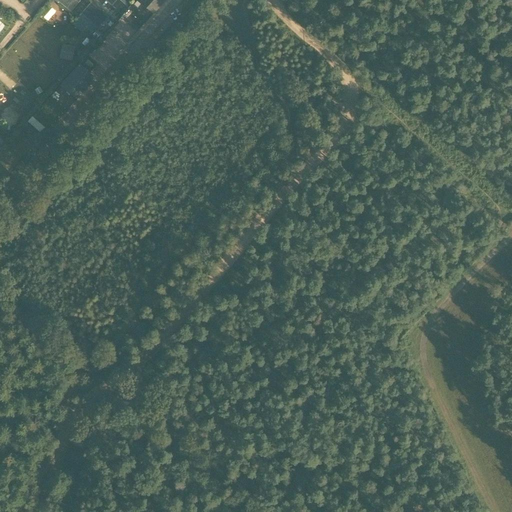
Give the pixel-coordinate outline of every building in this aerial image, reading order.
[(71,11),(79,0),(57,0),(71,11)] [(124,15),(130,8),(130,7),(121,0),(105,0),(123,15),(124,14),(124,15)] [(140,29),(165,0),(142,0),(141,1),(139,0),(136,0),(130,7),(130,8),(124,15),(140,29)] [(109,18),(106,16),(91,3),(80,15),(98,30),(109,18)] [(49,4),(40,13),(48,20),(56,11),(49,4)] [(116,23),(121,17),(112,10),(107,15),(116,23)] [(97,31),(93,35),(97,39),(101,35),(97,31)] [(71,59),(74,45),(62,43),(59,57),(71,59)] [(90,73),(98,64),(88,55),(61,84),(77,99),(96,78),(90,73)] [(23,95),(14,105),(19,109),(16,113),(22,119),(35,105),(23,95)] [(7,113),(0,121),(0,124),(3,127),(0,130),(0,131),(6,137),(19,123),(7,113)] [(32,115),(28,121),(40,132),(45,126),(32,115)]
